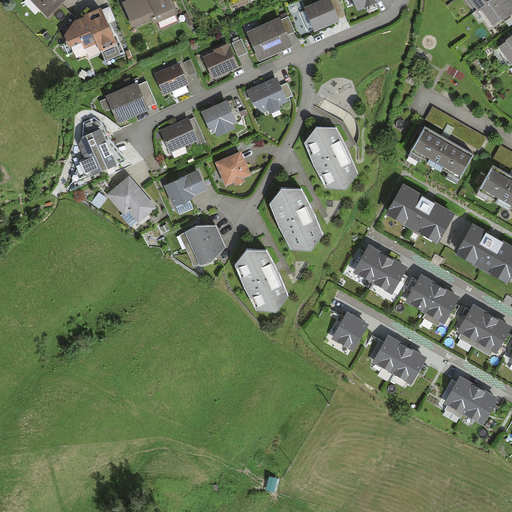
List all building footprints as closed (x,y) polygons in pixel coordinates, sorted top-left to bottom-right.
[(61,1),(59,0),(27,0),(45,17),(61,1)] [(134,24),(153,16),(145,0),(132,0),(125,3),(134,24)] [(145,0),(153,16),(155,22),(174,14),(167,0),(145,0)] [(382,0),(356,0),(361,10),(382,0)] [(470,0),(477,10),(481,7),(491,0),(470,0)] [(511,0),(491,0),(481,7),(493,26),(511,12),(511,0)] [(333,21),(325,1),(302,11),(311,30),(333,21)] [(115,47),(100,12),(76,22),(74,33),(66,37),(73,53),(78,51),(82,61),(115,47)] [(293,48),(280,19),(246,34),(260,63),(293,48)] [(511,37),(500,46),(511,64),(511,63),(511,37)] [(238,57),(248,53),(242,39),(233,43),(238,57)] [(212,78),(238,67),(229,46),(216,52),(218,57),(205,62),(212,78)] [(189,83),(181,65),(157,75),(165,94),(189,83)] [(284,73),(256,85),(266,107),(293,95),(284,73)] [(154,106),(143,82),(114,95),(126,120),(154,106)] [(239,94),(203,110),(213,132),(249,115),(239,94)] [(189,116),(160,129),(170,150),(198,138),(189,116)] [(346,190),(360,174),(340,128),(318,127),(306,143),(326,188),(346,190)] [(111,161),(96,128),(79,136),(93,169),(111,161)] [(471,156),(424,129),(410,152),(458,179),(471,156)] [(235,153),(212,163),(222,183),(244,172),(235,153)] [(511,179),(493,169),(480,192),(511,210),(511,179)] [(202,187),(195,171),(163,186),(172,206),(188,199),(186,195),(202,187)] [(152,209),(123,178),(106,193),(125,213),(127,212),(137,223),(152,209)] [(313,250),(323,234),(302,189),(282,186),(271,202),(290,248),(313,250)] [(439,240),(453,215),(404,187),(389,212),(439,240)] [(507,285),(511,276),(511,244),(473,223),(455,255),(507,285)] [(180,235),(187,251),(220,237),(215,227),(196,227),(180,235)] [(224,246),(220,237),(187,251),(194,265),(212,261),(224,246)] [(279,311),(289,297),(268,250),(248,249),(236,264),(257,312),(279,311)] [(386,259),(369,249),(357,271),(374,280),(386,259)] [(404,269),(386,259),(374,280),(391,290),(404,269)] [(438,288),(421,278),(408,301),(425,311),(438,288)] [(455,297),(438,288),(425,311),(443,320),(455,297)] [(491,319),(473,309),(461,330),(478,340),(491,319)] [(354,348),(366,327),(345,315),(333,336),(354,348)] [(508,328),(491,319),(478,340),(496,350),(508,328)] [(406,349),(388,339),(375,362),(393,372),(406,349)] [(424,359),(406,349),(393,372),(411,382),(424,359)] [(477,389),(460,380),(447,402),(464,412),(477,389)] [(495,399),(477,389),(464,412),(482,422),(495,399)]
